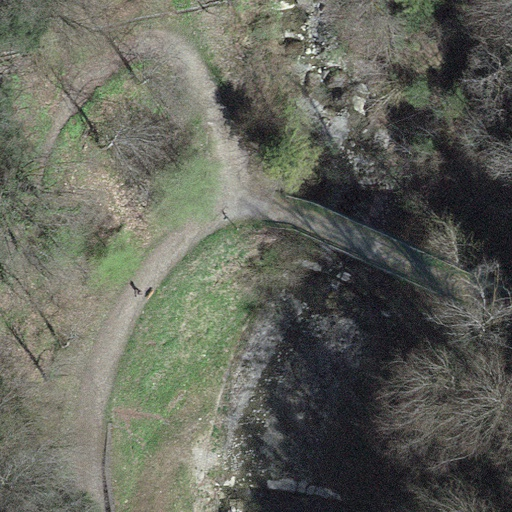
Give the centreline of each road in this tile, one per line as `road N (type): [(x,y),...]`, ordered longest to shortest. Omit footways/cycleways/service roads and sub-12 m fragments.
road 1 (track): [(237,208),(164,255),(101,351),(88,446),(99,511)]
road 2 (track): [(511,296),(452,280),(283,210),(237,208)]
